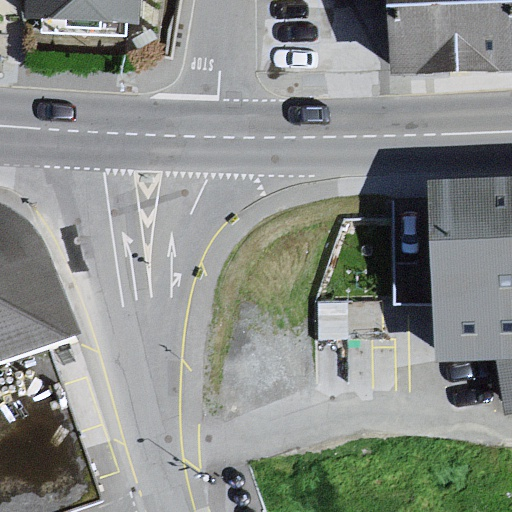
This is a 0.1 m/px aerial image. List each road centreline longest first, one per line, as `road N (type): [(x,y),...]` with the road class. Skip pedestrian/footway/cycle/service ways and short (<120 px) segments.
road 1 (tertiary): [(168,511),(153,440),(144,307),(150,134)]
road 2 (primary): [(511,130),(200,136)]
road 3 (primary): [(150,134),(0,122)]
road 4 (residential): [(200,136),(216,0)]
